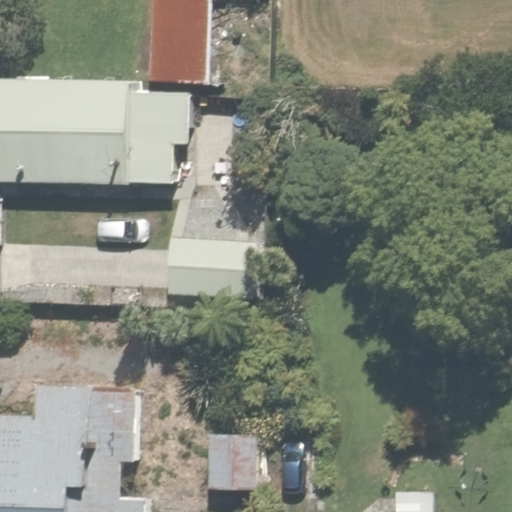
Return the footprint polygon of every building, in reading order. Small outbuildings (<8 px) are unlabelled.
[(167,0),(165,84),(169,84),(242,85),(244,0),(167,0)] [(201,88),(19,82),(16,190),(197,196),(201,88)] [(189,236),(185,301),(281,307),(285,242),(189,236)] [(124,248),(125,293),(174,292),(174,247),(124,248)] [(22,420),(20,511),(168,511),(168,499),(155,499),(156,387),(58,386),(57,420),(22,420)] [(280,434),(223,433),(223,494),(279,495),(280,434)] [(340,434),(282,433),(281,490),(339,491),(340,434)]
